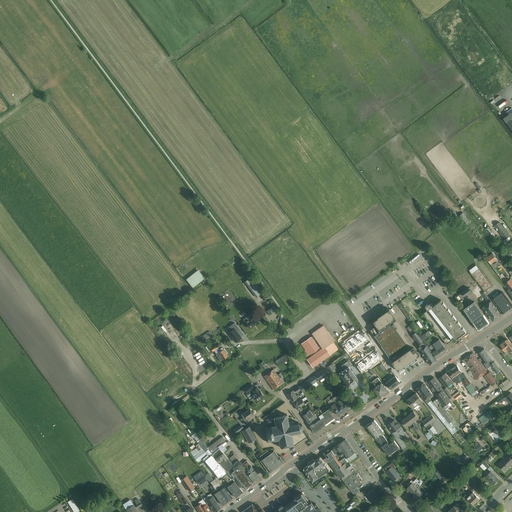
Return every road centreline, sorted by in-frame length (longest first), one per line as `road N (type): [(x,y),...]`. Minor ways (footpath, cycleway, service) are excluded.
road 1 (primary): [(344,431),(483,336)]
road 2 (residential): [(319,445),(281,393),(307,374),(279,332)]
road 3 (residential): [(268,483),(194,386)]
